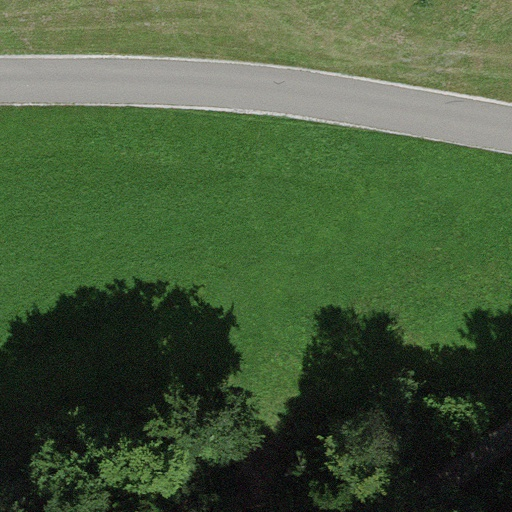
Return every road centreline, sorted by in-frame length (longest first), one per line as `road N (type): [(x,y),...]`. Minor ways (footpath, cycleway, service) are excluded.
road 1 (unclassified): [(511,128),(273,89),(0,83)]
road 2 (track): [(418,511),(511,437)]
